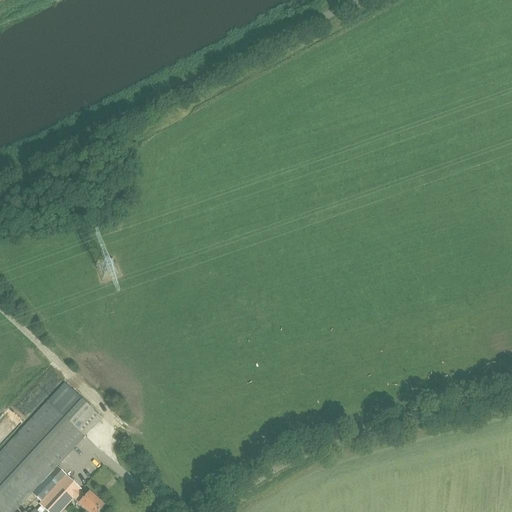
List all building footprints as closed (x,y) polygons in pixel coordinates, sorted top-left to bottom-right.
[(99,198),(91,199),(84,201),(85,207),(100,205),(99,198)] [(64,383),(46,403),(84,436),(101,418),(64,383)] [(46,403),(0,452),(0,511),(13,511),(31,493),(84,436),(46,403)] [(47,511),(60,511),(81,489),(57,466),(31,493),(42,502),(40,504),(47,511)] [(81,489),(73,498),(87,511),(97,511),(104,506),(89,492),(87,495),(81,489)]
